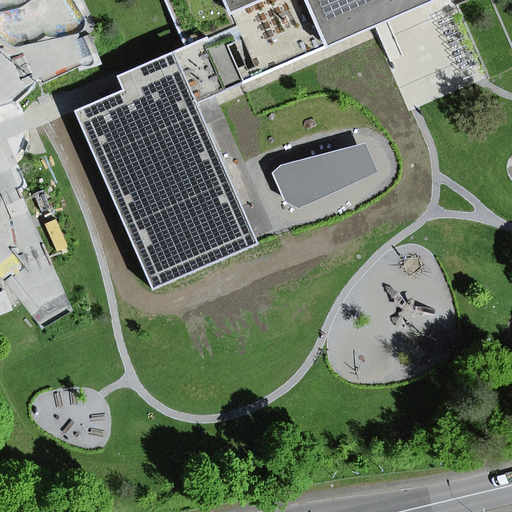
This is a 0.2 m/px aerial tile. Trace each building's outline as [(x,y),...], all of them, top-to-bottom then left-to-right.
[(163,0),(185,47),(235,25),(224,0),(163,0)] [(235,25),(230,28),(249,71),(394,8),(398,17),(437,0),(224,0),(231,15),(236,12),(238,17),(241,23),(235,25)] [(249,71),(253,80),(381,25),(398,17),(394,8),(249,71)] [(235,25),(241,23),(238,17),(236,12),(231,15),(235,25)] [(249,71),(230,28),(185,47),(118,76),(124,90),(75,111),(153,290),(259,245),(197,104),(253,80),(249,71)] [(284,202),(299,209),(378,173),(366,143),(281,166),(272,174),(284,202)]
